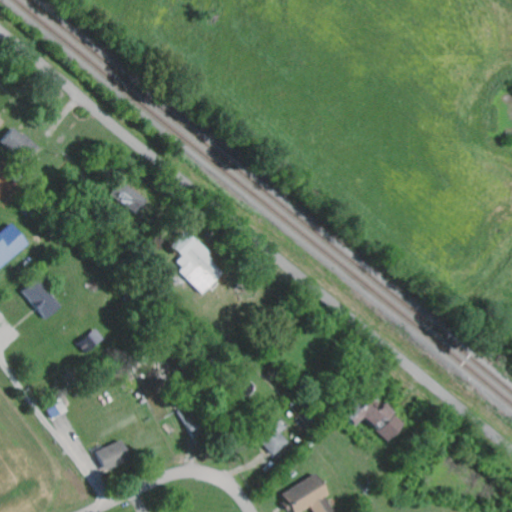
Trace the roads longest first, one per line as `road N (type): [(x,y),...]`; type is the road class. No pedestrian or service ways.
road 1 (residential): [(511,451),(0,33)]
road 2 (residential): [(250,511),(223,482),(187,473),(87,511)]
